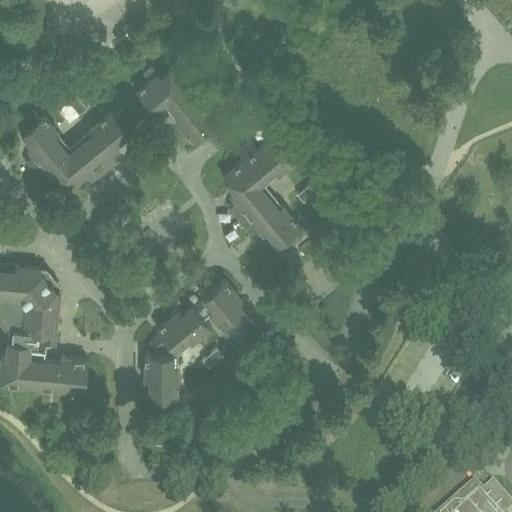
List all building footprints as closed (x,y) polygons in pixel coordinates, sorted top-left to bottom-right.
[(136,88),(154,110),(167,100),(180,115),(176,118),(193,138),(214,121),(204,108),(208,105),(195,89),(202,83),(189,68),(178,77),(170,66),(160,75),(157,71),(136,88)] [(83,89),(90,104),(100,99),(93,84),(83,89)] [(75,91),(67,98),(79,112),(87,106),(75,91)] [(115,142),(118,140),(129,131),(128,130),(135,125),(122,109),(115,114),(111,109),(90,127),(93,131),(68,151),(55,135),(59,132),(43,113),(39,116),(32,109),(16,123),(22,130),(21,130),(31,142),(27,145),(33,152),(26,159),(37,171),(44,166),(61,186),(75,175),(78,179),(85,173),(91,181),(117,159),(111,152),(118,146),(115,142)] [(223,175),(231,185),(234,189),(230,191),(236,199),(229,205),(250,230),(257,225),(263,232),(267,229),(279,243),(279,242),(285,249),(302,234),(296,228),(300,225),(282,203),(278,206),(258,182),(274,169),(277,173),(297,156),(280,134),(267,144),(264,140),(256,147),(251,139),(237,150),(243,159),(223,175)] [(318,188),(311,181),(297,193),(303,200),(318,188)] [(46,343),(54,344),(59,289),(54,288),(41,271),(41,266),(0,261),(0,320),(12,333),(12,339),(7,338),(6,354),(0,354),(0,380),(68,387),(68,383),(85,385),(88,359),(61,356),(61,360),(44,359),(46,343)] [(151,352),(144,352),(144,379),(149,379),(149,397),(150,397),(149,405),(172,405),(172,397),(177,396),(177,368),(176,368),(176,351),(189,340),(190,341),(210,325),(203,317),(210,311),(227,332),(231,329),(236,336),(253,321),(248,315),(249,314),(238,301),(241,298),(224,277),(191,302),(180,312),(178,309),(157,326),(162,331),(151,339),(151,352)] [(223,354),(217,346),(202,358),(208,366),(223,354)] [(172,423),(152,422),(152,442),(171,442),(172,423)] [(508,511),(511,509),(511,504),(492,482),(483,490),(474,481),(439,511),(508,511)]
